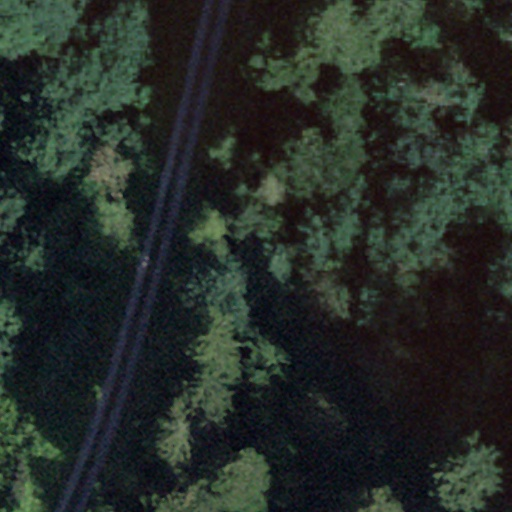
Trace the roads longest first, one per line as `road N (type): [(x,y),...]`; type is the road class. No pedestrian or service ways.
road 1 (track): [(208,0),(123,361),(70,511)]
road 2 (track): [(0,269),(81,166),(183,0)]
